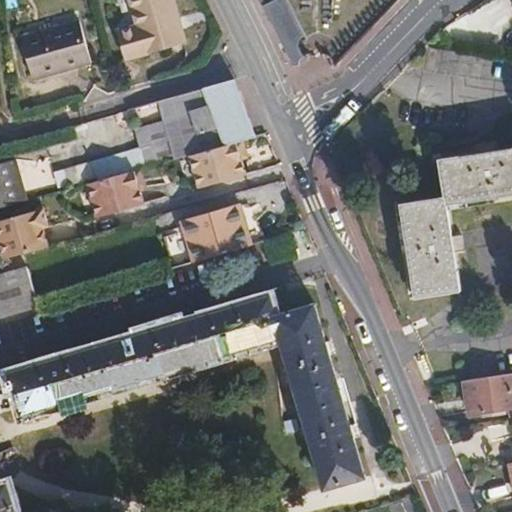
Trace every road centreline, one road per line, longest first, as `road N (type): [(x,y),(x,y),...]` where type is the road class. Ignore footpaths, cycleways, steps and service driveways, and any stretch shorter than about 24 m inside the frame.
road 1 (tertiary): [(280,126),(451,511)]
road 2 (unclassified): [(431,0),(351,79),(280,126)]
road 3 (unknown): [(351,79),(511,101)]
road 4 (tertiary): [(223,0),(280,126)]
